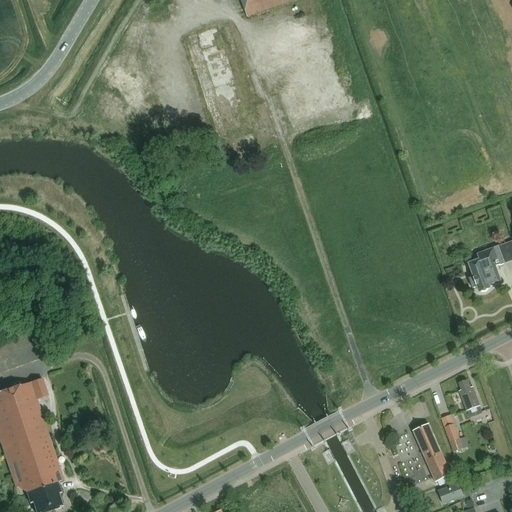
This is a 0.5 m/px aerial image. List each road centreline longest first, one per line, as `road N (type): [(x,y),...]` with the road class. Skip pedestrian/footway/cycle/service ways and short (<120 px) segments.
road 1 (secondary): [(287,447),(501,338)]
road 2 (secondary): [(163,511),(287,447)]
